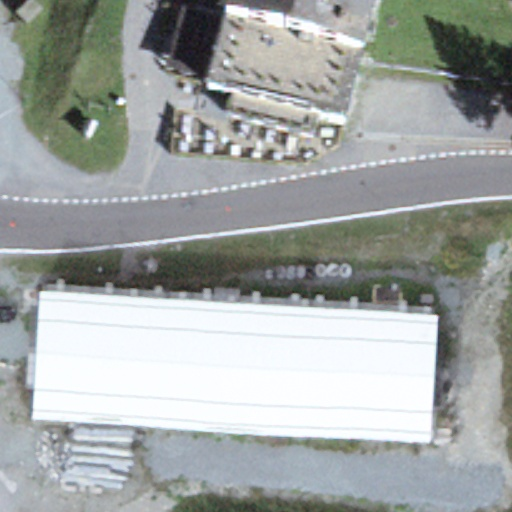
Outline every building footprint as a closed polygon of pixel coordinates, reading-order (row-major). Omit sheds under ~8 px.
[(390,0),(230,0),(218,51),(355,85),(369,88),(390,0)] [(342,138),(355,85),(218,51),(204,105),(342,138)] [(487,285),(511,283),(511,244),(485,246),(487,285)] [(239,304),(40,292),(32,421),(432,443),(439,315),(239,304)] [(457,323),(456,386),(499,387),(501,325),(457,323)]
